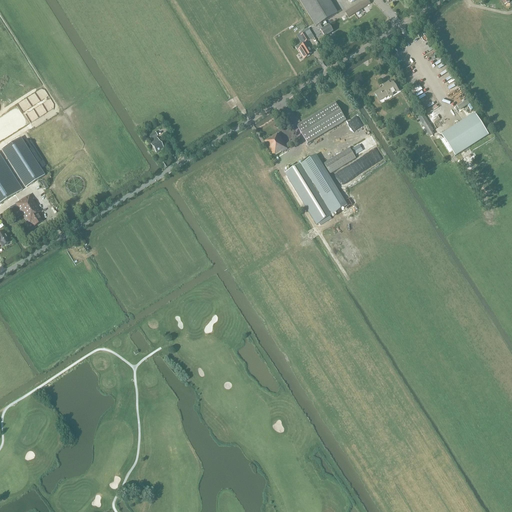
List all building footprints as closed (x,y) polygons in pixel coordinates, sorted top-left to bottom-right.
[(329,0),(299,0),(316,27),(318,26),(321,24),(325,21),(338,14),(329,0)] [(348,18),(370,4),(368,0),(365,0),(345,12),(348,18)] [(301,28),(307,24),(303,20),(298,24),(301,28)] [(321,24),(318,26),(325,37),(333,32),(329,26),(328,26),(325,21),(321,24)] [(300,34),(297,36),(302,45),(306,43),(305,43),(314,37),(310,30),(309,28),(303,32),(304,33),(301,36),(300,34)] [(298,45),(295,47),(299,53),(300,53),(304,60),(310,56),(310,55),(312,53),(306,43),(302,45),(300,46),(299,46),(298,45)] [(396,94),(399,92),(394,83),(391,85),(389,82),(383,85),(385,87),(375,93),(380,101),(388,96),(389,98),(394,95),(393,94),(395,93),(396,94)] [(460,111),(471,106),(469,101),(458,106),(460,111)] [(297,126),(308,144),(346,121),(335,103),(297,126)] [(423,114),(418,117),(418,118),(421,123),(423,126),(425,129),(426,131),(428,134),(430,136),(434,134),(432,131),(433,130),(423,114)] [(475,114),(441,135),(455,156),(455,157),(460,154),(489,136),(488,135),(475,114)] [(163,149),(157,138),(157,139),(156,137),(157,136),(155,133),(149,137),(152,141),(150,143),(156,153),(163,149)] [(265,142),(274,157),(287,149),(278,134),(265,142)] [(20,138),(3,149),(15,168),(27,187),(45,176),(44,174),(40,168),(20,138)] [(355,155),(363,151),(360,145),(352,150),(355,155)] [(330,175),(340,168),(356,159),(350,148),(324,164),(330,175)] [(0,204),(23,190),(0,154),(0,204)] [(293,168),(285,173),(317,225),(334,214),(346,207),(314,156),(303,164),(302,163),(293,168)] [(10,162),(8,163),(23,189),(25,188),(10,162)] [(8,209),(5,211),(12,222),(15,220),(22,215),(28,224),(31,222),(34,227),(42,222),(37,214),(40,212),(30,195),(16,204),(8,209)] [(7,245),(8,244),(10,242),(3,231),(0,233),(0,243),(0,244),(2,247),(4,246),(5,246),(7,245)]
